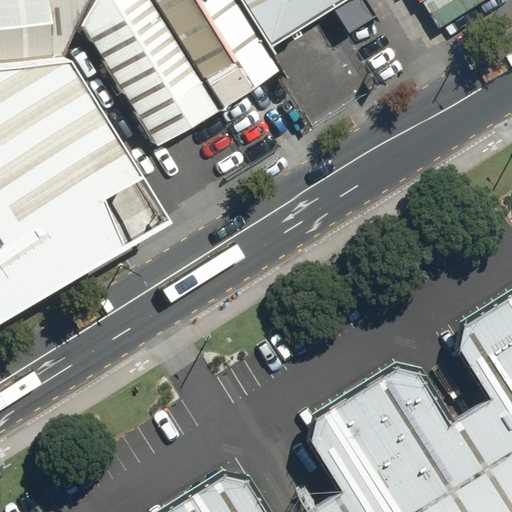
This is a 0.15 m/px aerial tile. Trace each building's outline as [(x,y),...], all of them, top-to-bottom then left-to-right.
[(78,0),(0,0),(0,62),(50,56),(78,0)] [(145,145),(206,107),(137,0),(78,0),(50,56),(82,109),(110,92),(145,145)] [(258,45),(230,0),(137,0),(206,107),(271,66),(258,45)] [(230,0),(258,45),(318,0),(230,0)] [(0,299),(111,237),(91,193),(127,169),(82,109),(50,56),(0,62),(0,299)] [(511,511),(511,284),(455,321),(451,341),(483,395),(448,416),(414,365),(390,362),(308,410),(302,431),(338,483),(291,511),(264,511),(237,466),(217,461),(138,511),(511,511)]
